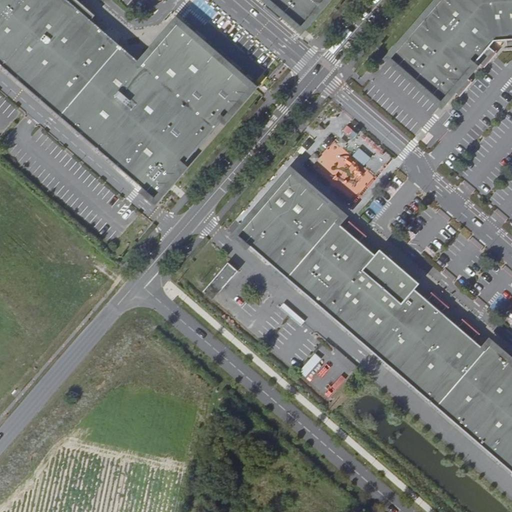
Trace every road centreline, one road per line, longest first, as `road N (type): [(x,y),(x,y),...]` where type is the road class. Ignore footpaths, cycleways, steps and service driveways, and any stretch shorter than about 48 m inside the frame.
road 1 (unclassified): [(137,282),(382,0)]
road 2 (unclassified): [(402,511),(137,282)]
road 3 (unclassified): [(0,442),(137,282)]
